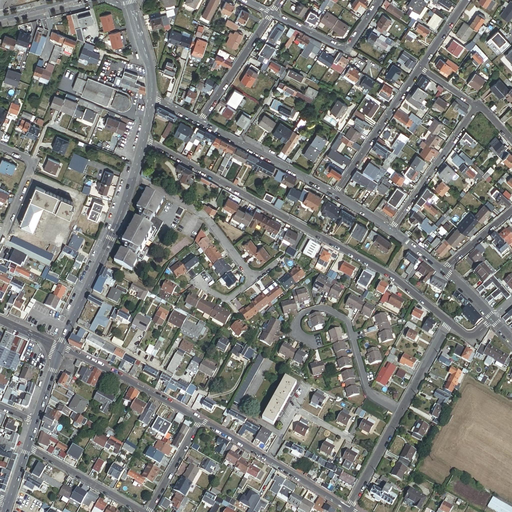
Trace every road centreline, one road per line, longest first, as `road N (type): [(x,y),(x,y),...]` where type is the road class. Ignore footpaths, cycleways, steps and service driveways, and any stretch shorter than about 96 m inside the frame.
road 1 (residential): [(143,139),(389,275),(449,321)]
road 2 (tertiary): [(60,346),(110,238),(143,139)]
road 3 (residential): [(449,321),(349,510)]
road 4 (residential): [(200,419),(349,510)]
road 5 (residential): [(60,346),(200,419)]
road 6 (residential): [(335,194),(199,122)]
road 7 (residential): [(421,67),(335,194)]
road 8 (residential): [(476,107),(390,230)]
road 9 (residential): [(271,13),(345,50),(379,0)]
road 10 (residential): [(271,13),(199,122)]
road 11 (residential): [(27,447),(140,511)]
